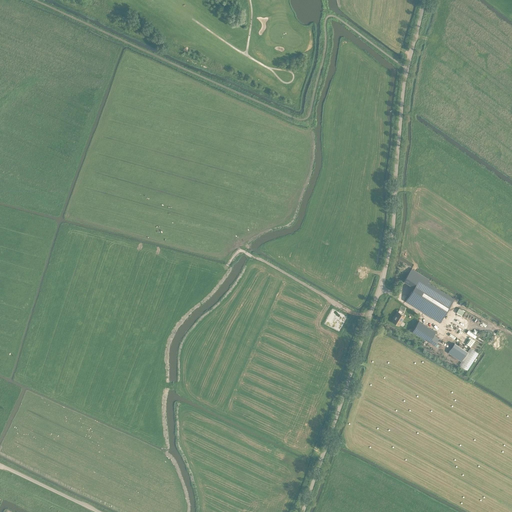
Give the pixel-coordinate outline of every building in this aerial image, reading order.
[(414,287),(407,300),(441,321),(454,300),(426,283),(428,279),(410,268),(402,279),(414,287)] [(456,313),(462,316),(465,310),(459,307),(456,313)] [(392,321),(399,325),(405,316),(397,311),(393,317),(394,317),(392,321)] [(411,331),(433,344),(438,338),(433,334),(435,331),(418,320),(411,331)] [(448,351),(461,360),(466,351),(454,343),(448,351)] [(468,370),(479,352),(470,347),(460,365),(468,370)]
